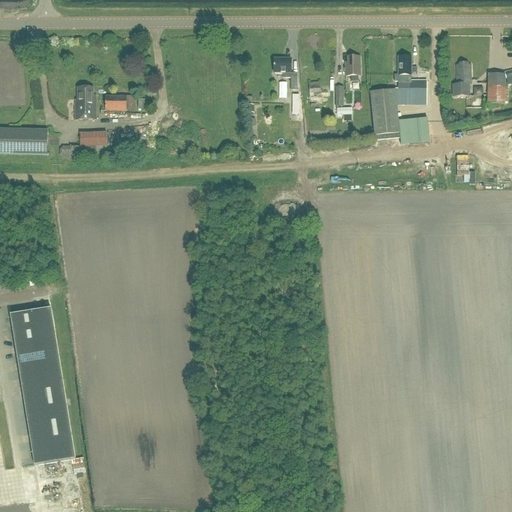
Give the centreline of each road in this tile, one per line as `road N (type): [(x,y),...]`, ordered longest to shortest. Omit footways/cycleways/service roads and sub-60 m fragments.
road 1 (track): [(0,177),(89,179),(355,161),(511,125)]
road 2 (unclassified): [(0,24),(511,22)]
